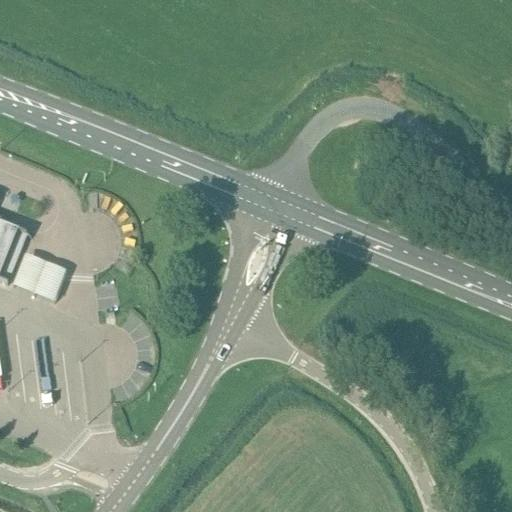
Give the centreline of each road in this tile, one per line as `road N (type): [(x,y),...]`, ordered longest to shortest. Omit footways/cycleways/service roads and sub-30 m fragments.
road 1 (unclassified): [(511,213),(427,136),(363,106),(326,115),(299,149),(279,211)]
road 2 (secondary): [(279,211),(0,97)]
road 3 (unclassified): [(432,511),(404,445),(374,412),(231,320)]
road 4 (secondary): [(511,304),(279,211)]
road 5 (tertiary): [(138,475),(231,320)]
road 6 (unclassified): [(138,475),(96,456),(40,483),(0,472)]
road 7 (tertiary): [(279,211),(253,234),(239,263),(231,320)]
road 8 (tertiary): [(231,320),(279,247),(279,211)]
